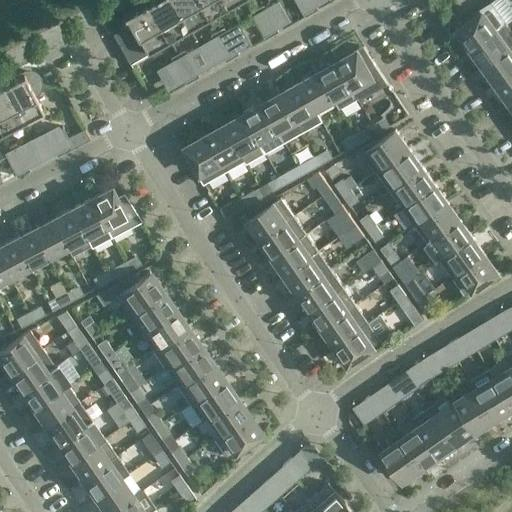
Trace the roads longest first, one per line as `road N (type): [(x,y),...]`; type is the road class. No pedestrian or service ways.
road 1 (residential): [(129,130),(316,416)]
road 2 (residential): [(129,130),(353,0)]
road 3 (residential): [(316,416),(511,285)]
road 4 (residential): [(511,195),(381,0)]
road 5 (residential): [(204,511),(316,416)]
road 6 (residential): [(0,195),(129,130)]
road 7 (residential): [(316,416),(390,511)]
